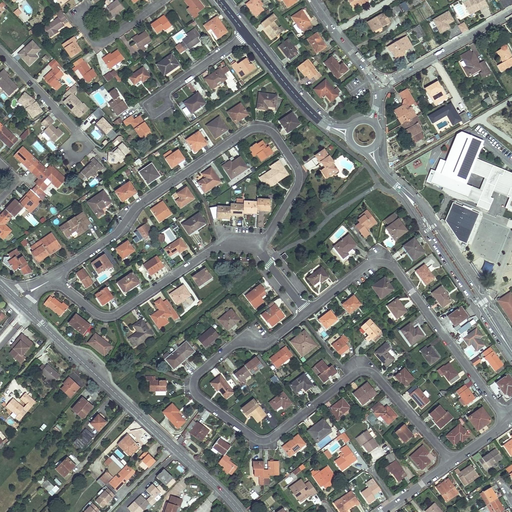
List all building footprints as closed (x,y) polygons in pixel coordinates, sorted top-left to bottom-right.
[(119,12),(124,9),(118,0),(103,10),(110,20),(114,18),(114,17),(113,16),(119,12)] [(204,8),(198,0),(184,0),(191,9),(189,11),(194,16),(204,8)] [(264,11),(261,7),(258,3),(260,1),(261,0),(260,0),(252,0),(251,1),(253,4),(249,7),(256,17),(264,11)] [(488,5),(484,0),(468,0),(463,3),(469,13),(478,7),(480,9),(488,5)] [(394,17),(405,11),(401,4),(390,10),(394,17)] [(66,17),(64,14),(61,10),(58,12),(63,20),(66,17)] [(310,21),(302,10),(292,17),(302,32),(302,31),(304,33),(308,30),(307,28),(312,25),(309,22),(310,21)] [(449,11),(433,20),(441,33),(447,29),(446,27),(447,25),(454,20),(449,11)] [(382,27),(390,22),(384,13),(368,22),(373,31),(382,26),(382,27)] [(278,28),(273,21),(276,19),(273,14),(262,23),(265,27),(264,28),(272,39),(281,32),(278,28)] [(64,25),(61,21),(59,17),(44,27),(49,35),(50,34),(52,37),(57,33),(56,31),(56,30),(57,30),(64,25)] [(172,26),(166,17),(159,22),(157,20),(151,25),(157,33),(163,29),(165,31),(165,30),(171,26),(172,26)] [(227,32),(217,17),(204,25),(208,30),(212,28),(218,38),(227,32)] [(464,22),(458,25),(463,33),(469,30),(464,22)] [(425,35),(420,24),(412,29),(418,39),(425,35)] [(200,35),(196,29),(195,29),(188,34),(189,36),(194,33),(198,37),(200,35)] [(144,45),(152,41),(146,31),(139,36),(133,40),(136,44),(139,49),(138,50),(140,53),(146,49),(144,45)] [(200,41),(198,37),(194,33),(189,36),(183,40),(184,42),(188,48),(189,49),(200,41)] [(326,47),(316,33),(307,39),(316,53),(326,47)] [(76,41),(77,40),(74,36),(69,40),(72,43),(73,43),(75,46),(76,47),(78,45),(76,41)] [(404,54),(403,52),(412,46),(407,37),(398,42),(389,47),(388,48),(393,57),(394,56),(396,59),(404,54)] [(299,53),(288,39),(279,47),(290,60),(299,53)] [(82,51),(78,45),(76,47),(75,46),(73,43),(72,43),(69,40),(62,44),(66,49),(69,54),(71,57),(82,51)] [(18,54),(29,65),(33,61),(34,55),(40,49),(32,41),(25,48),(26,49),(25,50),(24,49),(18,54)] [(511,56),(507,47),(506,46),(506,45),(505,45),(505,44),(504,44),(503,44),(502,44),(501,45),(501,46),(500,46),(500,47),(500,48),(501,49),(496,51),(502,62),(497,65),(500,71),(511,64),(511,56)] [(124,59),(118,50),(112,54),(107,58),(106,58),(106,56),(102,59),(109,69),(124,59)] [(472,53),(470,50),(461,55),(461,56),(463,59),(472,54),(472,53)] [(490,73),(483,62),(479,64),(473,53),(472,54),(463,59),(463,61),(460,62),(468,76),(481,69),(483,71),(485,76),(490,73)] [(164,75),(178,65),(171,54),(157,64),(164,75)] [(337,78),(348,70),(344,65),(340,67),(340,68),(339,66),(332,57),(324,63),(337,78)] [(241,77),(255,68),(252,63),(251,64),(246,58),(243,61),(238,64),(236,62),(232,65),(241,77)] [(57,80),(63,74),(56,67),(59,64),(54,59),(48,64),(53,69),(44,78),(53,88),(59,82),(57,80)] [(316,68),(308,59),(307,60),(314,70),(314,69),(316,68)] [(89,71),(85,65),(87,64),(84,60),(72,69),(80,79),(84,77),(88,83),(97,76),(92,69),(91,70),(89,71)] [(314,70),(307,60),(298,67),(301,71),(305,77),(306,76),(309,80),(313,77),(319,73),(316,68),(314,69),(314,70)] [(349,68),(344,62),(339,66),(340,68),(340,67),(344,65),(348,70),(349,68)] [(150,77),(143,68),(130,77),(134,84),(141,79),(143,81),(150,77)] [(9,75),(4,69),(3,69),(0,72),(0,76),(0,77),(4,74),(4,75),(7,78),(7,77),(9,75)] [(224,74),(221,70),(220,69),(205,79),(212,89),(227,79),(224,74)] [(108,82),(118,75),(115,70),(111,73),(110,72),(104,76),(108,82)] [(18,87),(11,80),(10,81),(7,78),(4,75),(4,74),(0,77),(0,76),(0,86),(9,96),(18,87)] [(338,95),(326,80),(314,89),(320,97),(324,94),(331,101),(338,95)] [(203,89),(196,81),(192,84),(199,92),(203,89)] [(449,97),(443,86),(440,87),(437,82),(426,89),(429,96),(431,95),(433,96),(432,97),(436,105),(449,97)] [(83,105),(73,94),(78,89),(74,85),(64,95),(68,99),(64,102),(71,110),(72,108),(75,111),(74,113),(79,117),(86,111),(81,106),(83,105)] [(128,109),(126,105),(124,106),(121,102),(119,97),(120,96),(115,88),(108,93),(114,100),(109,104),(117,116),(128,109)] [(406,104),(407,106),(409,105),(406,99),(411,96),(408,89),(400,93),(404,100),(406,104)] [(42,111),(36,102),(34,103),(32,100),(33,98),(26,91),(20,98),(24,102),(25,102),(26,100),(29,102),(26,106),(25,106),(32,118),(42,111)] [(191,113),(206,103),(198,93),(184,103),(191,113)] [(275,106),(277,96),(260,93),(257,108),(267,109),(267,105),(275,106)] [(415,102),(411,96),(406,99),(409,105),(413,103),(415,102)] [(233,121),(247,112),(241,103),(228,112),(233,121)] [(414,118),(410,110),(409,109),(407,106),(406,104),(402,107),(394,111),(398,118),(400,117),(401,117),(404,123),(408,130),(406,131),(413,144),(421,139),(417,133),(420,132),(421,131),(419,126),(414,118)] [(98,120),(105,113),(99,107),(92,114),(98,120)] [(421,125),(416,116),(411,107),(411,108),(409,109),(410,110),(414,118),(419,126),(421,125)] [(453,118),(446,107),(443,109),(445,112),(443,113),(448,123),(450,122),(451,121),(454,120),(456,124),(461,121),(458,115),(453,118)] [(235,123),(248,114),(247,112),(233,121),(235,123)] [(300,124),(292,113),(279,121),(287,133),(300,124)] [(150,130),(140,116),(134,119),(132,115),(123,121),(126,126),(130,123),(140,137),(150,130)] [(55,143),(64,134),(58,128),(57,130),(56,131),(54,129),(55,128),(52,125),(54,122),(51,119),(48,116),(42,123),(45,125),(48,128),(44,132),(45,132),(42,135),(48,141),(51,138),(55,143)] [(228,130),(219,117),(207,125),(215,137),(221,133),(221,134),(228,130)] [(408,130),(404,123),(401,117),(400,117),(398,118),(402,124),(406,131),(408,130)] [(439,130),(447,125),(445,120),(436,125),(439,130)] [(18,141),(2,126),(0,128),(0,138),(5,144),(7,142),(11,146),(12,147),(18,141)] [(96,128),(90,132),(98,141),(103,137),(96,128)] [(25,138),(31,132),(32,132),(28,129),(22,135),(25,138)] [(141,139),(151,133),(150,130),(140,137),(141,139)] [(207,144),(199,131),(187,140),(193,150),(198,147),(199,149),(207,144)] [(435,171),(431,170),(426,181),(430,183),(431,183),(468,197),(472,187),(464,183),(469,171),(484,178),(480,190),(483,191),(478,202),(477,205),(476,206),(488,211),(493,199),(490,198),(493,191),(510,198),(506,208),(511,210),(511,173),(475,158),(480,144),(472,140),(466,134),(458,139),(448,163),(440,160),(435,171)] [(273,153),(269,146),(267,147),(264,149),(262,146),(265,144),(263,141),(257,145),(256,143),(249,147),(253,153),(255,151),(257,154),(258,155),(261,161),(273,153)] [(125,156),(130,151),(123,143),(117,148),(118,149),(113,153),(113,152),(112,153),(108,153),(108,162),(110,163),(117,163),(119,161),(118,161),(119,160),(124,155),(124,156),(125,156)] [(32,172),(40,163),(23,147),(14,156),(22,163),(23,162),(24,162),(26,164),(24,165),(32,172)] [(185,159),(183,156),(179,150),(166,158),(172,168),(182,161),(185,159)] [(332,163),(334,162),(329,156),(324,150),(315,156),(318,160),(319,159),(324,166),(325,168),(322,170),(325,175),(326,178),(331,175),(333,173),(335,172),(334,170),(336,169),(332,163)] [(231,179),(247,168),(240,157),(232,163),(229,165),(227,163),(223,166),(231,179)] [(96,167),(99,164),(94,158),(90,161),(91,163),(81,173),(87,179),(91,176),(92,176),(94,177),(96,175),(96,172),(98,170),(96,167)] [(279,160),(271,166),(273,169),(260,177),(262,181),(271,186),(276,183),(275,181),(276,179),(287,172),(279,160)] [(66,179),(52,166),(48,171),(47,169),(40,163),(32,172),(39,179),(41,181),(37,185),(34,188),(44,197),(47,194),(43,190),(52,182),(58,188),(66,179)] [(150,178),(158,173),(152,163),(139,172),(146,183),(151,180),(150,178)] [(220,182),(211,168),(203,174),(206,178),(198,183),(205,192),(220,182)] [(275,181),(276,183),(289,174),(287,172),(276,179),(275,181)] [(85,181),(87,179),(81,173),(79,175),(85,181)] [(153,181),(160,176),(158,173),(150,178),(151,180),(146,183),(147,183),(148,184),(153,181)] [(136,192),(130,182),(116,191),(121,200),(127,196),(128,197),(128,198),(136,192)] [(194,198),(185,186),(181,189),(182,191),(173,197),(179,206),(184,203),(185,204),(194,198)] [(478,202),(442,187),(441,190),(444,193),(449,196),(454,199),(460,200),(467,201),(472,202),(477,205),(478,202)] [(483,191),(472,187),(468,197),(478,202),(483,191)] [(44,197),(34,188),(32,191),(31,190),(24,197),(25,197),(26,198),(26,199),(21,204),(24,207),(27,210),(31,206),(35,202),(39,198),(41,200),(44,197)] [(100,209),(110,202),(104,191),(88,202),(97,216),(103,213),(100,209)] [(270,210),(270,199),(257,198),(257,201),(256,209),(270,210)] [(14,217),(24,207),(21,204),(19,203),(19,202),(16,199),(3,212),(10,219),(13,216),(14,217)] [(164,203),(163,201),(151,209),(152,211),(164,203)] [(256,209),(257,201),(244,201),(244,204),(243,212),(249,212),(256,213),(256,212),(256,211),(256,209)] [(171,214),(164,203),(152,211),(159,222),(171,214)] [(243,212),(244,204),(231,203),(231,206),(230,214),(236,215),(243,215),(243,214),(243,213),(243,212)] [(453,203),(445,222),(463,249),(466,250),(469,244),(467,243),(479,214),(453,203)] [(230,214),(231,206),(217,206),(216,217),(222,217),(230,217),(230,216),(230,214)] [(10,219),(3,212),(1,215),(7,222),(10,219)] [(87,226),(84,222),(88,219),(83,212),(71,220),(77,229),(78,229),(81,233),(88,229),(87,226)] [(368,227),(375,221),(369,213),(365,216),(365,215),(361,219),(358,220),(360,223),(356,227),(365,237),(369,234),(367,230),(366,230),(365,228),(367,226),(368,227)] [(196,227),(204,222),(199,214),(183,224),(190,235),(194,232),(194,231),(192,228),(195,226),(195,227),(196,228),(196,227)] [(34,217),(29,219),(34,227),(39,224),(34,217)] [(407,231),(399,219),(386,229),(394,240),(407,231)] [(11,230),(4,224),(0,220),(0,236),(3,239),(11,230)] [(77,229),(71,220),(60,227),(65,235),(69,232),(70,232),(70,233),(71,234),(76,230),(77,229)] [(367,230),(376,223),(375,221),(368,227),(367,226),(365,228),(366,230),(367,230)] [(203,224),(205,223),(205,222),(204,222),(196,227),(196,228),(195,227),(195,226),(192,228),(194,231),(196,229),(197,229),(197,228),(203,224)] [(152,233),(146,224),(137,230),(138,230),(134,232),(139,240),(152,233)] [(61,247),(52,233),(40,241),(48,253),(49,252),(55,249),(55,250),(61,247)] [(352,248),(356,245),(349,235),(338,244),(340,246),(336,249),(343,258),(348,255),(347,252),(352,248)] [(425,253),(414,238),(403,247),(407,252),(408,251),(415,260),(425,253)] [(186,248),(180,239),(165,249),(169,256),(176,251),(176,250),(178,249),(178,250),(180,252),(186,248)] [(48,253),(40,241),(31,247),(34,251),(31,253),(38,262),(43,258),(43,257),(48,253)] [(134,251),(127,241),(116,249),(123,259),(134,251)] [(27,264),(22,256),(18,259),(19,260),(18,261),(15,257),(17,256),(14,250),(8,254),(9,256),(8,257),(4,256),(3,262),(8,267),(8,266),(9,265),(9,266),(11,268),(11,269),(13,268),(15,271),(18,268),(19,270),(21,269),(24,274),(32,272),(27,265),(27,264)] [(107,269),(112,266),(104,254),(100,258),(92,264),(98,273),(106,268),(107,269)] [(156,271),(164,266),(157,256),(147,262),(148,263),(144,266),(149,274),(155,270),(156,271)] [(481,270),(490,274),(494,265),(485,262),(481,270)] [(434,278),(425,265),(416,271),(421,279),(422,279),(423,278),(427,283),(434,278)] [(329,277),(321,268),(315,273),(312,275),(308,278),(313,285),(320,281),(321,283),(329,277)] [(92,283),(83,269),(77,273),(86,288),(92,283)] [(211,278),(205,269),(192,278),(198,287),(211,278)] [(124,293),(139,283),(132,273),(117,283),(124,293)] [(393,290),(385,278),(372,287),(381,299),(393,290)] [(190,296),(183,285),(179,288),(180,291),(179,291),(178,291),(171,296),(176,305),(190,296)] [(260,298),(259,296),(259,295),(264,291),(265,291),(261,285),(246,296),(255,308),(263,302),(261,298),(260,298)] [(452,301),(442,287),(432,293),(443,307),(452,301)] [(113,298),(106,288),(95,295),(102,305),(113,298)] [(511,321),(511,300),(508,294),(500,299),(500,300),(501,300),(499,302),(511,321)] [(349,314),(360,305),(353,295),(349,298),(350,299),(343,305),(349,314)] [(61,304),(54,298),(52,299),(49,296),(43,304),(47,307),(48,305),(60,315),(66,309),(61,305),(61,304)] [(171,315),(161,299),(155,303),(160,310),(151,316),(156,324),(171,315)] [(406,312),(401,306),(402,305),(398,299),(388,306),(397,319),(406,312)] [(280,320),(285,316),(276,305),(270,309),(272,311),(268,314),(266,312),(262,316),(267,323),(268,322),(272,327),(278,321),(279,320),(280,320)] [(466,319),(468,317),(461,307),(448,317),(455,327),(459,324),(461,328),(469,322),(466,319)] [(233,324),(239,319),(231,310),(219,320),(228,330),(233,325),(233,324)] [(326,328),(337,320),(330,311),(319,320),(326,328)] [(89,325),(81,318),(80,319),(76,315),(69,323),(82,334),(89,325)] [(151,335),(142,320),(133,326),(138,333),(128,339),(134,347),(151,335)] [(381,331),(370,320),(362,327),(369,335),(366,339),(368,342),(372,338),(375,341),(382,335),(379,332),(381,331)] [(424,336),(418,328),(415,330),(413,327),(410,324),(401,331),(412,345),(424,336)] [(212,342),(219,336),(212,327),(198,339),(205,348),(210,344),(209,343),(212,341),(212,342)] [(484,345),(479,338),(481,336),(477,329),(464,339),(469,346),(473,343),(473,344),(472,345),(477,351),(484,345)] [(316,346),(305,331),(291,342),(302,356),(316,346)] [(23,334),(19,339),(23,343),(27,338),(23,334)] [(104,355),(111,347),(105,341),(104,342),(101,340),(102,339),(96,334),(88,343),(104,355)] [(349,348),(345,344),(348,342),(344,336),(332,346),(340,356),(349,348)] [(15,349),(11,353),(18,360),(23,355),(33,343),(27,338),(23,343),(19,339),(15,343),(18,345),(15,349)] [(195,352),(186,342),(179,348),(175,344),(172,346),(176,350),(184,361),(195,352)] [(394,360),(387,352),(391,349),(386,343),(375,353),(381,361),(382,360),(387,366),(394,360)] [(289,358),(292,356),(286,347),(285,347),(283,349),(282,349),(289,358)] [(440,358),(432,348),(429,350),(428,349),(426,347),(420,351),(430,365),(440,358)] [(504,365),(491,347),(483,353),(486,356),(484,358),(487,361),(488,360),(496,371),(498,374),(504,369),(503,366),(504,365)] [(277,368),(290,359),(289,358),(282,349),(279,351),(280,353),(275,356),(274,355),(269,359),(277,368)] [(184,361),(176,350),(170,356),(168,353),(163,357),(174,370),(184,361)] [(481,360),(478,357),(472,362),(474,365),(481,360)] [(251,375),(262,366),(257,359),(253,362),(253,361),(252,360),(245,366),(251,375)] [(337,372),(332,365),(329,368),(322,360),(315,366),(321,374),(318,376),(322,382),(328,377),(327,376),(330,374),(332,377),(337,372)] [(460,378),(450,363),(445,367),(444,366),(438,371),(442,377),(445,375),(451,384),(460,378)] [(58,374),(47,364),(45,367),(42,364),(38,370),(47,378),(51,382),(58,374)] [(251,375),(245,366),(234,374),(241,383),(251,375)] [(321,374),(315,366),(312,368),(312,369),(318,376),(321,374)] [(413,379),(404,369),(395,377),(400,382),(402,381),(406,386),(413,379)] [(51,382),(47,378),(45,380),(51,385),(58,377),(60,375),(58,374),(51,382)] [(511,378),(508,374),(496,383),(505,396),(506,397),(507,397),(508,397),(511,394),(511,378)] [(313,385),(304,375),(290,386),(295,393),(303,388),(305,391),(313,385)] [(234,393),(220,376),(217,379),(211,383),(217,391),(219,389),(220,390),(220,391),(226,399),(234,393)] [(274,384),(278,380),(275,376),(270,379),(274,384)] [(166,391),(166,381),(155,381),(155,377),(145,377),(145,381),(149,381),(149,391),(166,391)] [(70,397),(79,388),(76,384),(72,381),(69,378),(64,384),(65,385),(61,389),(70,397)] [(362,405),(377,393),(368,383),(359,389),(360,389),(361,391),(355,396),(362,405)] [(475,398),(468,389),(465,386),(458,391),(460,394),(459,394),(467,404),(475,398)] [(430,402),(418,388),(410,395),(422,408),(430,402)] [(292,403),(283,393),(270,403),(275,410),(281,405),(283,408),(284,409),(292,403)] [(19,421),(36,402),(32,399),(24,408),(13,398),(11,401),(8,398),(3,404),(17,416),(16,418),(19,421)] [(83,419),(93,407),(86,401),(85,402),(85,403),(82,400),(81,399),(73,410),(75,412),(74,413),(75,415),(77,413),(83,419)] [(339,417),(350,408),(343,399),(333,406),(333,407),(335,409),(330,412),(337,421),(340,419),(339,417)] [(266,415),(254,400),(242,409),(246,415),(251,412),(252,413),(258,421),(266,415)] [(382,406),(379,402),(372,408),(375,412),(382,406)] [(185,422),(178,414),(178,415),(177,413),(179,411),(172,404),(163,412),(177,429),(185,422)] [(397,417),(389,408),(386,410),(385,408),(383,406),(382,406),(375,412),(374,413),(377,417),(380,415),(389,424),(397,417)] [(450,420),(445,414),(446,413),(440,406),(430,414),(437,422),(437,421),(439,423),(437,424),(441,428),(450,420)] [(490,421),(490,420),(490,419),(490,418),(482,407),(469,417),(478,431),(486,425),(487,424),(488,423),(489,422),(490,421)] [(98,431),(106,423),(103,419),(102,420),(98,417),(97,416),(90,424),(98,431)] [(318,440),(311,431),(312,431),(325,421),(323,419),(308,431),(317,443),(333,431),(331,430),(318,440)] [(209,431),(205,428),(204,429),(200,426),(201,425),(198,422),(197,424),(192,420),(186,429),(190,432),(190,433),(201,441),(209,431)] [(318,440),(331,430),(325,421),(312,431),(311,431),(318,440)] [(413,436),(407,428),(404,425),(395,432),(405,443),(413,436)] [(469,436),(459,425),(447,437),(454,445),(460,440),(462,442),(469,436)] [(82,450),(94,437),(85,429),(72,443),(79,449),(80,448),(82,450)] [(378,446),(368,431),(359,437),(363,442),(364,443),(365,443),(366,444),(363,446),(368,453),(378,446)] [(290,457),(305,444),(298,435),(282,447),(290,457)] [(139,446),(139,445),(139,444),(138,444),(138,443),(137,443),(137,444),(133,441),(132,442),(126,436),(117,444),(124,451),(125,450),(130,454),(130,455),(138,447),(139,447),(139,446)] [(225,455),(231,447),(219,439),(213,447),(213,448),(212,450),(216,454),(218,451),(224,456),(225,455)] [(349,463),(356,458),(347,446),(341,450),(342,453),(344,455),(341,458),(335,462),(342,471),(350,465),(349,465),(348,464),(349,463)] [(430,462),(425,456),(429,453),(423,446),(411,457),(422,470),(430,462)] [(482,458),(479,461),(486,470),(502,458),(496,449),(482,458)] [(328,460),(332,457),(327,450),(323,453),(328,460)] [(155,461),(149,455),(150,454),(146,451),(139,458),(149,468),(155,461)] [(395,460),(391,453),(385,457),(390,463),(395,460)] [(472,457),(476,463),(482,458),(478,453),(472,457)] [(237,467),(230,462),(228,460),(229,459),(230,458),(225,455),(224,456),(218,463),(224,467),(222,470),(228,474),(229,473),(232,475),(237,467)] [(69,470),(74,465),(75,465),(68,458),(56,469),(64,477),(71,471),(69,470)] [(407,476),(396,461),(391,464),(385,468),(388,473),(390,471),(392,470),(393,472),(394,472),(393,473),(399,482),(407,476)] [(264,470),(264,462),(253,462),(254,470),(255,470),(255,476),(260,476),(263,476),(264,476),(264,470)] [(264,476),(264,478),(264,481),(264,484),(269,484),(269,478),(269,475),(279,475),(278,462),(269,462),(269,470),(264,470),(264,476)] [(126,481),(135,472),(127,465),(119,474),(121,476),(126,481)] [(466,481),(476,475),(477,474),(470,466),(460,473),(458,469),(455,471),(465,486),(468,484),(467,482),(466,481)] [(332,480),(335,477),(328,467),(320,472),(317,469),(311,473),(321,487),(324,485),(326,489),(334,483),(332,480)] [(172,478),(164,470),(157,477),(165,485),(168,482),(172,479),(172,478)] [(102,487),(113,477),(107,471),(96,481),(102,487)] [(478,476),(477,474),(476,475),(466,481),(467,482),(468,484),(478,477),(478,476)] [(116,490),(123,483),(119,479),(115,475),(109,482),(116,490)] [(55,487),(47,479),(46,480),(43,476),(38,481),(49,492),(55,487)] [(438,490),(450,481),(449,481),(448,479),(436,488),(438,490)] [(317,493),(311,483),(306,487),(305,485),(302,481),(298,483),(298,482),(293,485),(294,486),(291,489),(299,501),(306,496),(307,497),(307,498),(311,495),(312,496),(317,493)] [(458,493),(450,481),(438,490),(442,496),(445,495),(448,500),(458,493)] [(373,496),(381,490),(376,483),(361,493),(369,504),(375,499),(373,496)] [(166,492),(160,485),(156,489),(152,484),(146,490),(151,496),(146,501),(141,496),(134,502),(128,509),(130,511),(139,511),(142,510),(149,503),(152,506),(157,501),(154,498),(160,492),(163,495),(166,492)] [(498,499),(491,487),(483,492),(490,503),(498,499)] [(109,501),(115,495),(109,488),(96,500),(103,507),(106,504),(108,502),(109,501)] [(356,504),(359,502),(352,491),(339,500),(338,499),(333,503),(339,511),(347,511),(348,511),(346,510),(348,508),(349,509),(356,504)] [(250,496),(254,500),(258,496),(254,492),(250,496)] [(490,503),(483,492),(480,493),(487,505),(490,503)] [(175,511),(177,506),(179,507),(182,500),(172,496),(170,503),(169,504),(166,511),(175,511)] [(502,511),(505,511),(498,499),(490,503),(491,505),(488,506),(490,511),(502,511)] [(97,511),(100,510),(93,503),(84,511),(97,511)] [(442,511),(434,503),(425,511),(442,511)]
